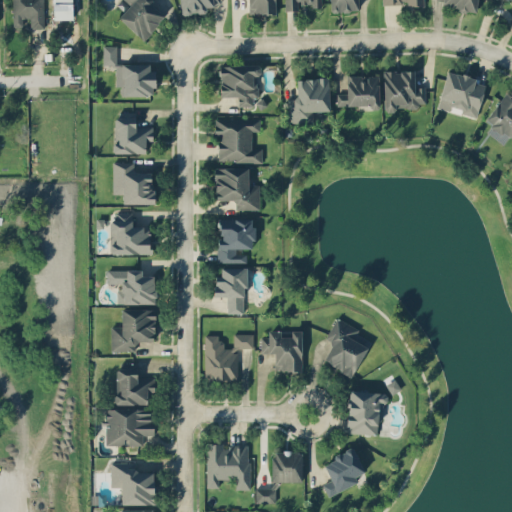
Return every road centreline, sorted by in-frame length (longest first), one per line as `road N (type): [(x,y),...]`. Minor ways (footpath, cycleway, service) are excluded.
road 1 (residential): [(182,48),(181,511)]
road 2 (residential): [(511,64),(424,38),(182,48)]
road 3 (residential): [(307,413),(181,412)]
